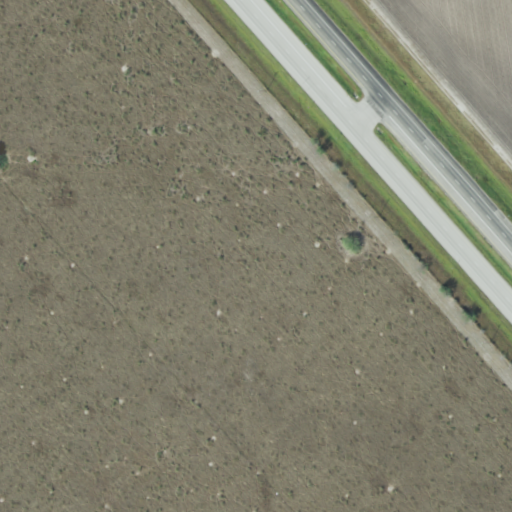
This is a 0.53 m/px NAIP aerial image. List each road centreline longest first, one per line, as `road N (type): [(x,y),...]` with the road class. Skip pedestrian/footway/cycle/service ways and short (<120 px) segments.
road 1 (trunk): [(245,0),(511,299)]
road 2 (trunk): [(511,236),(298,0)]
road 3 (track): [(511,164),(368,0)]
